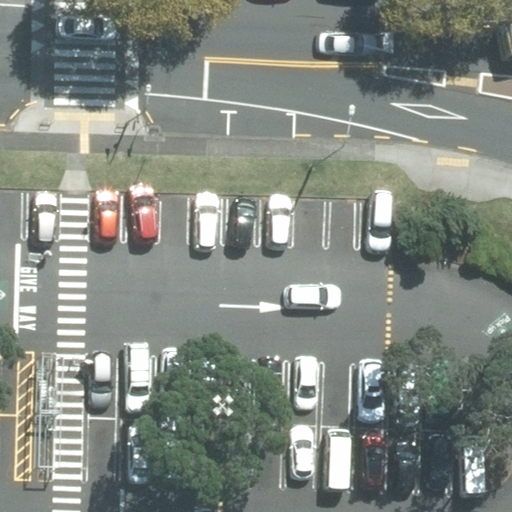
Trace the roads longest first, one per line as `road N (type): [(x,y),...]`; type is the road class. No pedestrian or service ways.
road 1 (tertiary): [(300,64),(0,54)]
road 2 (tertiary): [(511,133),(300,64)]
road 3 (tertiary): [(300,64),(511,49)]
